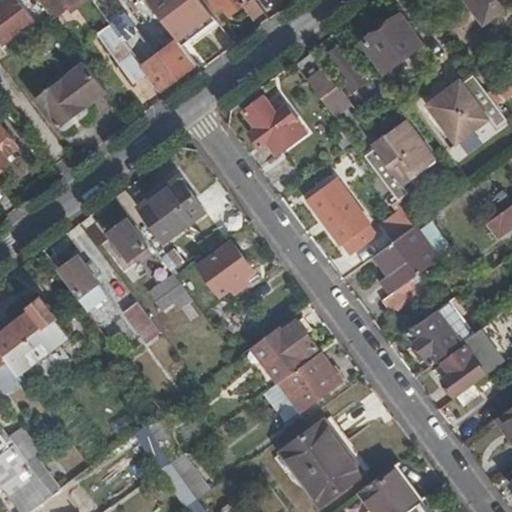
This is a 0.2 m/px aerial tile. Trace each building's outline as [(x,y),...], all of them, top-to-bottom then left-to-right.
[(19,0),(7,0),(0,5),(0,41),(3,46),(36,22),(19,0)] [(38,0),(51,16),(64,7),(73,0),(38,0)] [(86,0),(73,0),(64,7),(69,13),(86,0)] [(200,0),(147,0),(177,40),(182,46),(216,21),(200,0)] [(209,0),(218,12),(225,7),(231,14),(242,6),(248,2),(246,0),(209,0)] [(250,0),(248,2),(242,6),(258,28),(269,19),(254,0),(250,0)] [(458,0),(460,3),(463,0),(466,0),(484,23),(504,8),(498,0),(458,0)] [(395,64),(423,43),(402,15),(400,13),(363,40),(374,54),(385,70),(387,70),(390,73),(388,75),(398,88),(408,80),(398,67),(397,67),(395,64)] [(182,46),(177,40),(156,55),(137,30),(132,34),(119,17),(110,24),(118,34),(123,41),(125,40),(143,65),(142,66),(147,73),(161,91),(196,65),(182,46)] [(118,34),(110,24),(110,23),(96,34),(133,83),(147,73),(142,66),(123,41),(118,34)] [(339,47),(326,56),(340,76),(354,66),(339,47)] [(65,80),(38,99),(59,127),(107,91),(87,65),(66,81),(65,80)] [(324,70),(309,81),(337,119),(352,108),(324,70)] [(487,92),(474,74),(450,91),(448,88),(427,103),(456,143),(491,118),(497,126),(507,118),(493,99),(487,92)] [(511,74),(487,92),(493,99),(511,84),(511,74)] [(265,96),(245,110),(258,127),(251,132),(261,147),(268,141),(278,154),(308,133),(287,105),(277,111),(265,96)] [(407,124),(364,158),(397,201),(407,193),(404,191),(438,164),(407,124)] [(1,126),(0,126),(0,170),(10,163),(6,157),(18,148),(1,126)] [(143,209),(181,180),(178,176),(139,204),(143,209)] [(327,176),(315,185),(320,193),(309,201),(342,244),(343,244),(351,254),(367,242),(359,232),(370,223),(359,208),(338,180),(333,184),(327,176)] [(205,212),(181,180),(143,209),(166,241),(205,212)] [(511,205),(488,223),(498,237),(511,226),(511,205)] [(416,225),(407,213),(384,230),(392,242),(413,227),(416,225)] [(128,219),(110,232),(130,259),(148,246),(128,219)] [(392,242),(376,255),(389,274),(381,280),(392,294),(409,281),(438,260),(413,227),(392,242)] [(233,242),(200,265),(222,294),(233,287),(237,291),(249,282),(245,277),(254,270),(233,242)] [(188,258),(177,246),(169,254),(179,266),(188,258)] [(82,295),(78,298),(88,312),(110,295),(79,255),(62,268),(82,295)] [(511,277),(511,255),(509,257),(486,274),(497,289),(511,277)] [(177,277),(176,276),(151,293),(163,309),(187,291),(179,280),(177,277)] [(392,294),(384,300),(393,313),(419,294),(409,281),(392,294)] [(32,309),(0,333),(0,348),(16,369),(19,373),(41,356),(69,335),(42,298),(31,307),(32,309)] [(160,332),(138,303),(124,313),(146,342),(160,332)] [(438,310),(409,332),(434,364),(448,354),(463,343),(438,310)] [(303,359),(316,350),(319,348),(308,332),(311,329),(304,320),(300,322),(298,319),(282,331),(296,350),(303,359)] [(504,361),(480,330),(463,342),(466,346),(445,362),(453,373),(445,379),(456,394),(486,372),(488,374),(504,361)] [(0,348),(0,382),(7,391),(23,379),(19,373),(16,369),(0,348)] [(297,370),(319,354),(316,350),(303,359),(296,350),(288,357),(297,370)] [(345,385),(321,353),(319,354),(297,370),(288,377),(282,382),(306,414),(345,385)] [(19,373),(23,379),(32,390),(54,373),(41,356),(19,373)] [(492,384),(486,376),(475,384),(457,397),(464,406),(492,384)] [(511,407),(496,420),(509,437),(511,434),(511,407)] [(163,414),(145,427),(158,445),(169,437),(164,429),(170,424),(163,414)] [(332,417),(324,423),(362,474),(370,468),(332,417)] [(362,474),(324,423),(286,452),(324,503),(362,474)] [(45,452),(25,426),(11,436),(17,443),(15,444),(41,477),(51,469),(40,455),(45,452)] [(0,455),(15,444),(9,435),(0,441),(0,455)] [(15,444),(0,455),(0,480),(8,490),(24,511),(30,511),(54,495),(15,444)] [(163,470),(180,493),(189,486),(182,478),(172,463),(163,470)] [(394,468),(361,492),(374,510),(371,511),(409,511),(421,504),(394,468)] [(51,469),(41,477),(53,492),(63,485),(51,469)] [(189,486),(199,500),(210,492),(194,469),(182,478),(189,486)] [(180,493),(189,506),(199,500),(189,486),(180,493)] [(75,511),(60,490),(54,495),(30,511),(75,511)] [(239,503),(245,511),(254,511),(244,498),(239,503)] [(207,511),(200,501),(192,508),(194,511),(207,511)] [(245,511),(239,503),(234,506),(229,504),(223,508),(223,511),(245,511)] [(429,511),(422,503),(421,504),(409,511),(429,511)]
